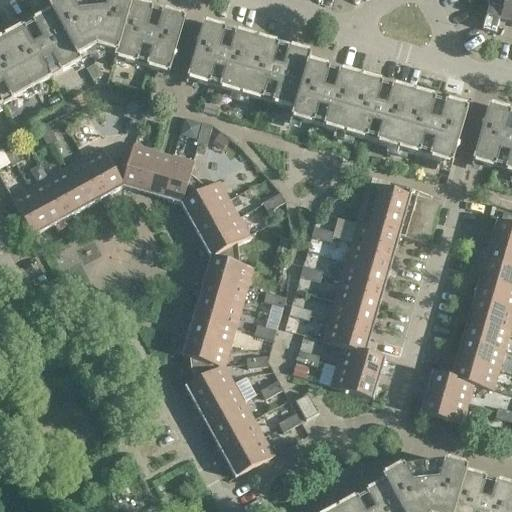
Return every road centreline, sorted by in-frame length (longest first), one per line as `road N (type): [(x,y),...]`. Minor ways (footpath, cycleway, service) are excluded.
road 1 (residential): [(487,76),(403,370)]
road 2 (residential): [(232,511),(119,323),(62,315)]
road 3 (residential): [(351,24),(365,44),(465,71)]
